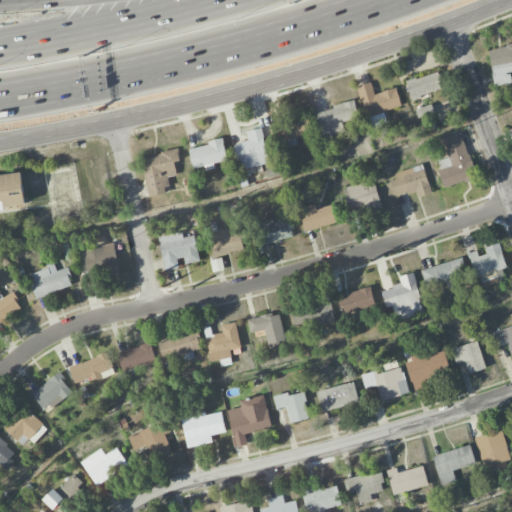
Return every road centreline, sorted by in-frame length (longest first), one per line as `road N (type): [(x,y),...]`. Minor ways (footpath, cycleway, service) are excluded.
road 1 (residential): [(0,377),(70,328),(264,281),(511,204)]
road 2 (residential): [(126,511),(192,482),(511,391)]
road 3 (motorway): [(0,94),(249,43),(384,0)]
road 4 (secondary): [(193,106),(508,0)]
road 5 (motorway): [(205,0),(0,45)]
road 6 (secondary): [(0,141),(193,106)]
road 7 (residential): [(155,308),(114,121)]
road 8 (residential): [(511,192),(450,24)]
